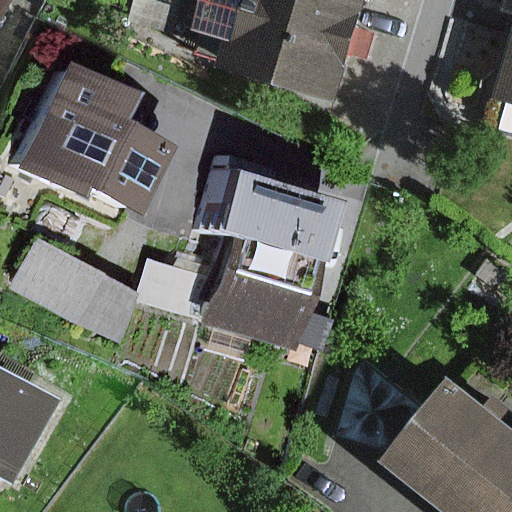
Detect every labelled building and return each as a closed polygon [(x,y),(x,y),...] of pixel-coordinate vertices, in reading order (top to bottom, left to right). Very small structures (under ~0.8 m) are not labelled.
[(0,0),(0,25),(10,4),(0,0)] [(326,103),(360,0),(248,0),(225,69),(326,103)] [(511,102),(511,48),(497,97),(511,102)] [(147,91),(83,62),(35,167),(153,221),(188,145),(133,120),(147,91)] [(252,157),(225,150),(203,234),(338,269),(355,202),(248,174),(252,157)] [(5,294),(122,333),(139,280),(22,242),(5,294)] [(329,297),(229,266),(226,276),(162,256),(151,292),(215,312),(212,321),(305,349),(307,340),(333,348),(344,313),(326,308),(329,297)] [(0,511),(27,463),(47,474),(90,396),(0,346),(0,511)] [(411,456),(438,401),(369,368),(342,424),(411,456)] [(511,511),(511,416),(477,390),(419,465),(479,511),(511,511)]
